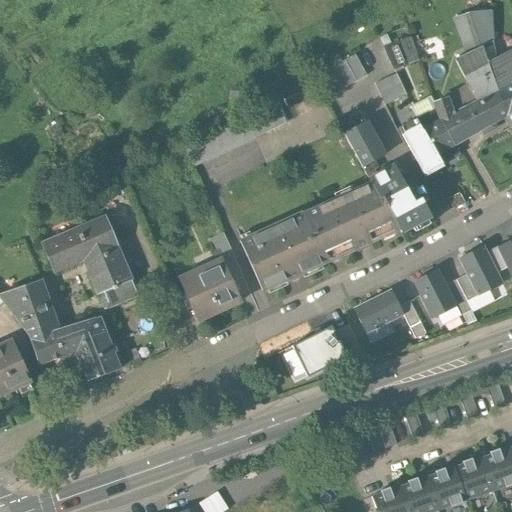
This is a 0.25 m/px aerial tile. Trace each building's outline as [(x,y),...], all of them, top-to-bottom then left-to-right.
[(454,60),(476,105),(494,96),(486,67),(479,49),(492,44),(490,13),(468,15),(463,19),(473,51),(454,60)] [(408,27),(384,34),(386,43),(411,36),(408,27)] [(417,62),(408,40),(384,50),(393,72),(417,62)] [(511,53),(511,54),(486,67),(494,96),(511,90),(511,53)] [(343,62),(354,82),(365,76),(354,56),(343,62)] [(333,67),(344,88),(354,82),(343,62),(333,67)] [(323,73),(334,93),(344,88),(333,67),(323,73)] [(323,73),(313,78),(324,99),(334,93),(323,73)] [(400,86),(394,75),(373,85),(379,96),(400,86)] [(400,86),(379,96),(384,107),(405,97),(400,86)] [(511,90),(494,96),(501,121),(507,118),(511,130),(511,90)] [(476,105),(449,119),(459,144),(501,121),(494,96),(476,105)] [(409,108),(415,121),(421,134),(437,126),(432,107),(433,106),(429,98),(409,108)] [(436,156),(459,144),(449,119),(444,102),(433,106),(432,107),(437,126),(421,134),(436,156)] [(276,106),(245,120),(254,140),(285,126),(276,106)] [(244,118),(182,146),(193,170),(255,142),(254,140),(245,120),(244,118)] [(397,130),(403,143),(421,134),(415,121),(397,130)] [(381,156),(364,125),(342,137),(359,168),(381,156)] [(444,167),(436,156),(421,134),(403,143),(423,179),(444,167)] [(327,260),(401,225),(394,211),(389,213),(381,197),(373,180),(305,212),(327,260)] [(413,182),(381,197),(389,213),(394,211),(401,225),(403,230),(429,217),(422,202),(427,199),(421,187),(416,189),(413,182)] [(265,289),(327,260),(305,212),(242,241),(265,289)] [(105,217),(43,244),(56,273),(84,261),(99,295),(105,293),(132,281),(105,217)] [(213,241),(222,262),(233,258),(224,236),(213,241)] [(511,238),(488,251),(498,271),(509,265),(511,271),(511,238)] [(485,245),(461,256),(479,293),(503,282),(498,271),(488,251),(485,245)] [(183,285),(203,328),(244,308),(224,266),(183,285)] [(439,268),(415,280),(434,316),(458,304),(439,268)] [(41,281),(0,294),(0,298),(8,309),(30,338),(39,366),(76,353),(87,384),(120,371),(99,320),(60,332),(41,281)] [(139,296),(132,281),(105,293),(111,308),(139,296)] [(392,288),(355,307),(368,331),(405,312),(392,288)] [(338,324),(298,343),(314,375),(353,356),(352,353),(341,331),(338,324)] [(355,324),(341,331),(352,353),(366,346),(355,324)] [(0,395),(31,382),(12,340),(0,345),(0,395)] [(497,490),(511,484),(511,448),(486,458),(497,490)] [(486,458),(460,467),(471,499),(497,490),(486,458)] [(460,467),(434,476),(445,508),(471,499),(460,467)] [(434,476),(407,485),(416,511),(433,511),(445,508),(434,476)] [(387,511),(416,511),(407,485),(381,495),(387,511)] [(221,511),(216,501),(180,511),(221,511)]
